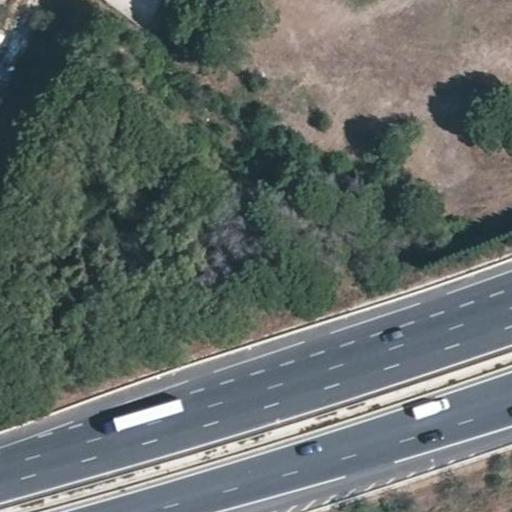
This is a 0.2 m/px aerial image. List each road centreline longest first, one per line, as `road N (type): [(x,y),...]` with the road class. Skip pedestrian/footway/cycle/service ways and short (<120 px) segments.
road 1 (motorway): [(511,316),(0,475)]
road 2 (motorway): [(140,511),(511,399)]
